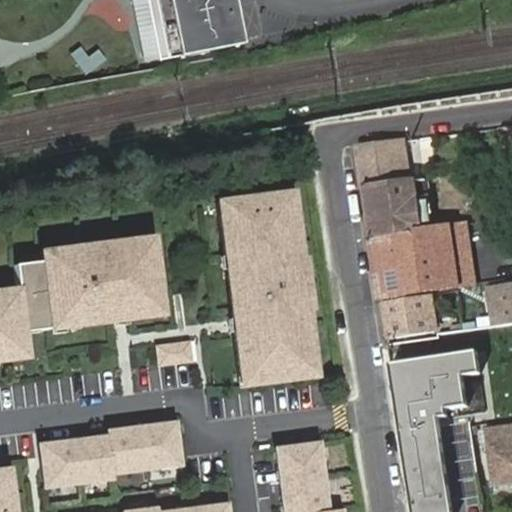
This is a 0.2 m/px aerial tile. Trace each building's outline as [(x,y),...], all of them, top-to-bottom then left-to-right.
[(240,45),(231,0),(146,0),(158,60),(240,45)] [(87,75),(105,60),(98,50),(89,58),(80,46),(70,54),(87,75)] [(511,127),(493,131),(497,154),(499,172),(503,194),(511,193),(511,127)] [(353,149),(360,191),(409,184),(402,143),(353,149)] [(499,172),(497,154),(475,158),(477,175),(499,172)] [(477,175),(475,158),(465,159),(467,176),(477,175)] [(430,232),(422,182),(411,184),(418,233),(430,232)] [(418,233),(411,184),(409,184),(360,191),(367,234),(368,241),(418,233)] [(287,195),(277,196),(278,209),(288,207),(287,195)] [(225,216),(215,217),(220,260),(225,259),(227,271),(222,271),(229,320),(234,320),(235,333),(230,333),(236,376),(246,374),(247,387),(301,380),(300,367),(310,366),(304,324),(299,324),(298,315),(306,313),(299,259),(291,260),(290,250),(294,250),(288,207),(278,209),(277,196),(223,204),(225,216)] [(223,204),(213,205),(215,217),(225,216),(223,204)] [(472,284),(464,228),(463,227),(430,232),(368,241),(372,266),(399,262),(404,295),(461,286),(463,286),(472,284)] [(0,362),(6,362),(5,352),(21,350),(19,335),(17,325),(33,324),(35,334),(49,332),(48,327),(59,326),(60,330),(111,323),(110,319),(122,318),(122,322),(143,319),(142,308),(156,307),(148,241),(113,246),(113,253),(104,255),(103,247),(48,254),(50,263),(39,265),(10,268),(13,293),(0,294),(0,362)] [(113,246),(103,247),(104,255),(113,253),(113,246)] [(294,250),(290,250),(291,260),(299,259),(298,250),(294,250)] [(48,254),(38,256),(39,265),(50,263),(48,254)] [(404,295),(399,262),(372,266),(377,299),(404,295)] [(511,283),(490,287),(497,327),(511,324),(511,283)] [(424,295),(378,303),(384,340),(430,333),(424,295)] [(156,307),(142,308),(143,319),(158,318),(156,307)] [(307,323),(306,313),(298,315),(299,324),(304,324),(307,323)] [(33,324),(17,325),(19,335),(35,334),(33,324)] [(186,345),(152,349),(155,369),(188,364),(186,345)] [(21,350),(5,352),(6,362),(22,360),(21,350)] [(476,351),(388,364),(410,511),(450,511),(436,420),(446,418),(445,411),(466,408),(462,379),(480,376),(476,351)] [(310,366),(300,367),(301,380),(311,379),(310,366)] [(246,374),(236,376),(237,388),(247,387),(246,374)] [(104,438),(36,447),(42,491),(111,482),(110,477),(179,469),(173,424),(104,433),(104,438)] [(511,487),(511,427),(483,433),(492,490),(511,487)] [(325,511),(317,444),(272,450),(279,511),(339,511),(331,511),(325,511)] [(5,473),(0,473),(0,495),(1,501),(9,500),(5,473)] [(0,511),(10,511),(9,500),(1,501),(0,495),(0,511)]
